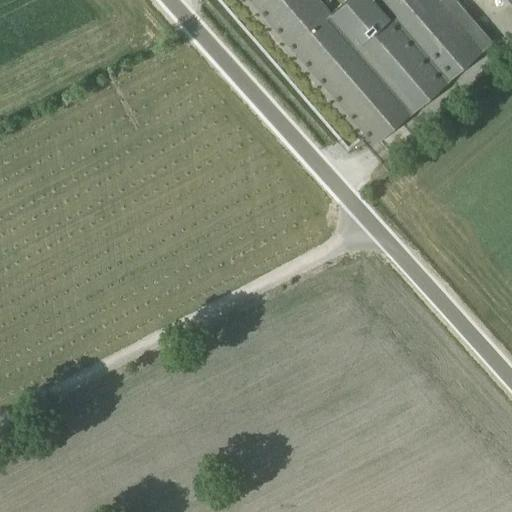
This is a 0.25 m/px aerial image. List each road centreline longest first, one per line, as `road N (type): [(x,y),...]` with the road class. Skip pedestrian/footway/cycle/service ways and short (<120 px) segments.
road 1 (unclassified): [(511,384),(165,0)]
road 2 (unknown): [(370,229),(0,422)]
